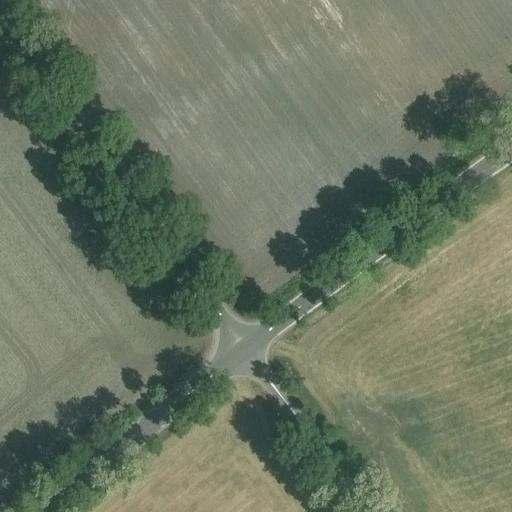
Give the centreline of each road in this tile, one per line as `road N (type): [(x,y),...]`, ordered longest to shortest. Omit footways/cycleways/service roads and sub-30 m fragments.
road 1 (unclassified): [(244,350),(0,21)]
road 2 (unclassified): [(244,350),(511,151)]
road 3 (unclassified): [(41,511),(244,350)]
road 4 (unclassified): [(366,511),(244,350)]
